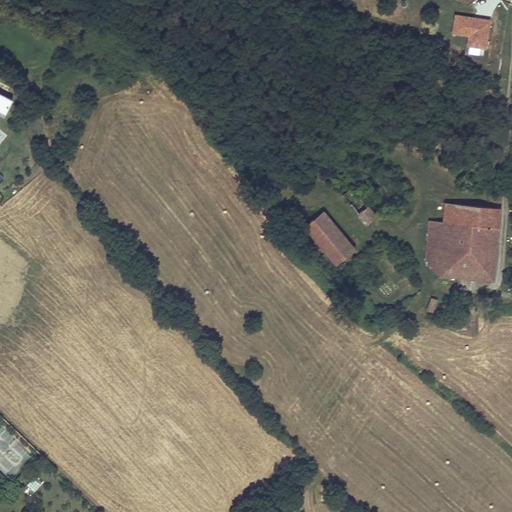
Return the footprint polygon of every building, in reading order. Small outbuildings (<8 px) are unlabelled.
[(492,20),(455,15),(452,35),(468,37),(467,45),(489,48),(492,20)] [(0,112),(3,114),(10,99),(0,94),(0,112)] [(364,223),(369,219),(374,215),(351,187),(342,195),(364,223)] [(429,220),(428,240),(426,259),(437,276),(492,281),(499,209),(446,202),(443,222),(429,220)] [(336,263),(344,256),(353,249),(321,212),(304,226),(336,263)] [(428,310),(430,311),(432,312),(436,300),(432,299),(428,310)] [(35,475),(25,486),(32,493),(43,482),(35,475)]
